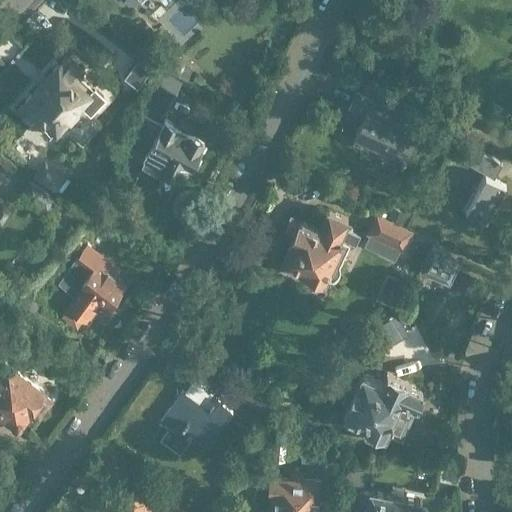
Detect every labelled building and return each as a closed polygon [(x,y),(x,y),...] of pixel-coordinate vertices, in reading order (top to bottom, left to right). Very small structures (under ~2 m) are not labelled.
[(125,0),(129,3),(133,0),(136,0),(150,14),(164,0),(125,0)] [(126,75),(141,83),(152,62),(138,52),(126,75)] [(18,108),(34,123),(35,121),(50,134),(96,84),(81,71),(82,69),(66,54),(18,108)] [(154,65),(136,99),(164,115),(182,81),(154,65)] [(378,145),(404,157),(406,153),(410,155),(414,146),(410,144),(418,128),(395,117),(398,111),(357,91),(347,110),(363,118),(355,135),(353,141),(375,151),(378,145)] [(146,148),(144,154),(144,156),(142,160),(183,182),(202,147),(201,146),(204,138),(192,131),(195,125),(181,117),(177,124),(165,117),(160,125),(144,116),(131,140),(146,148)] [(465,207),(486,219),(506,184),(494,177),(502,164),(468,144),(460,158),(485,172),(465,207)] [(32,175),(55,192),(67,175),(44,158),(32,175)] [(57,199),(30,179),(20,193),(47,213),(57,199)] [(0,205),(0,223),(10,209),(2,203),(0,205)] [(282,258),(326,278),(327,275),(332,277),(334,277),(336,276),(338,274),(340,269),(340,266),(340,264),(350,242),(355,244),(360,234),(345,227),(349,218),(328,208),(320,226),(301,217),(301,218),(291,213),(281,233),(291,238),(282,258)] [(362,229),(405,249),(414,229),(372,209),(362,229)] [(88,233),(58,273),(78,288),(67,303),(85,316),(96,300),(106,307),(125,281),(111,271),(121,257),(88,233)] [(420,268),(449,282),(460,258),(432,245),(420,268)] [(0,412),(2,409),(16,419),(20,419),(23,415),(25,416),(26,416),(36,423),(53,399),(42,390),(45,386),(39,381),(38,377),(35,374),(30,374),(18,365),(17,361),(13,358),(9,359),(4,355),(0,360),(0,412)] [(239,396),(224,386),(200,368),(185,390),(184,389),(161,420),(177,432),(183,424),(184,425),(185,424),(208,440),(239,396)] [(364,424),(362,429),(364,435),(377,441),(383,438),(385,432),(386,432),(387,432),(401,438),(422,388),(407,382),(408,380),(385,371),(382,378),(361,369),(356,382),(355,381),(355,382),(351,380),(345,383),(341,393),(342,398),(347,401),(342,414),(364,424)] [(326,476),(339,479),(345,459),(332,455),(326,476)] [(348,459),(344,479),(365,478),(364,459),(348,459)] [(324,477),(304,476),(305,469),(289,468),(289,475),(271,474),(269,494),(272,494),(271,511),(320,511),(320,509),(324,509),(325,496),(324,495),(324,477)] [(151,511),(143,510),(144,492),(104,489),(101,511),(151,511)] [(417,511),(420,499),(369,489),(369,490),(359,489),(355,511),(417,511)] [(188,511),(171,499),(161,511),(188,511)]
